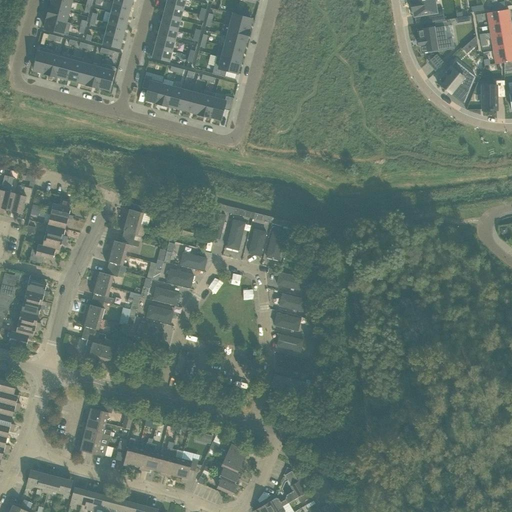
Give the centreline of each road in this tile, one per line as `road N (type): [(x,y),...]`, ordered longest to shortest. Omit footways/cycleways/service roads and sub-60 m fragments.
road 1 (residential): [(163,399),(177,327),(219,264),(258,274),(267,375),(260,426)]
road 2 (residential): [(118,113),(232,138),(273,0)]
road 3 (residential): [(396,0),(405,55),(425,90),(467,119),(511,126)]
road 4 (residential): [(33,0),(18,81),(118,113)]
road 5 (residential): [(47,371),(67,282),(112,199)]
road 6 (residential): [(216,511),(63,465)]
